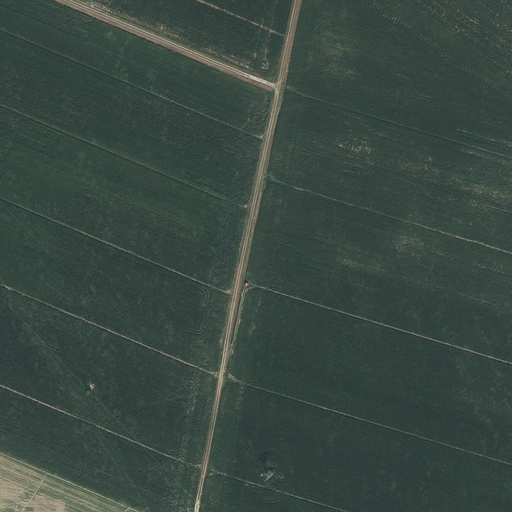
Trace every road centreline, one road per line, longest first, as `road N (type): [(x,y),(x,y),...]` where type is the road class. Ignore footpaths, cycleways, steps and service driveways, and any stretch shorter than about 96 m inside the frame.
road 1 (track): [(194,511),(295,0)]
road 2 (track): [(59,0),(275,90)]
